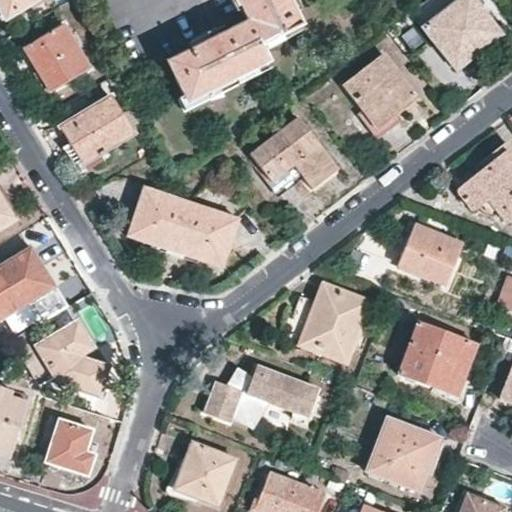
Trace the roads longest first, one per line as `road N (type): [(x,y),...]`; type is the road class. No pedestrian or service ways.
road 1 (residential): [(168,333),(220,320),(511,97)]
road 2 (residential): [(0,90),(126,300),(168,333)]
road 3 (residential): [(168,333),(119,511)]
